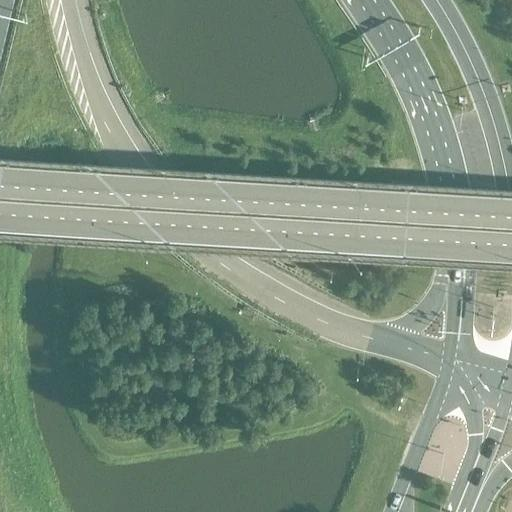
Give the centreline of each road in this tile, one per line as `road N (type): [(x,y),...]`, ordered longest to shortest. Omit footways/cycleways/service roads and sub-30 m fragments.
road 1 (motorway): [(456,362),(312,318),(230,270),(149,172),(88,62),(73,0)]
road 2 (tertiary): [(363,0),(403,61),(448,180),(470,296),(456,362)]
road 3 (tertiary): [(511,181),(465,48),(435,0)]
road 4 (tertiary): [(456,362),(396,511)]
